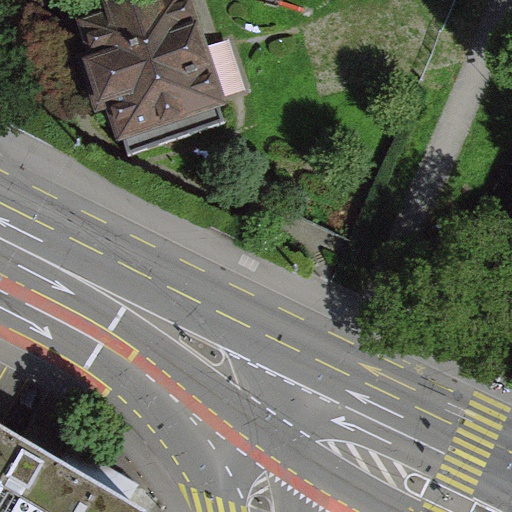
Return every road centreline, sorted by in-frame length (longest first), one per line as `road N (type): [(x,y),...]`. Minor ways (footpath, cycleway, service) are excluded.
road 1 (tertiary): [(511,466),(0,203)]
road 2 (tertiary): [(0,281),(282,442)]
road 3 (tertiary): [(282,442),(402,511)]
